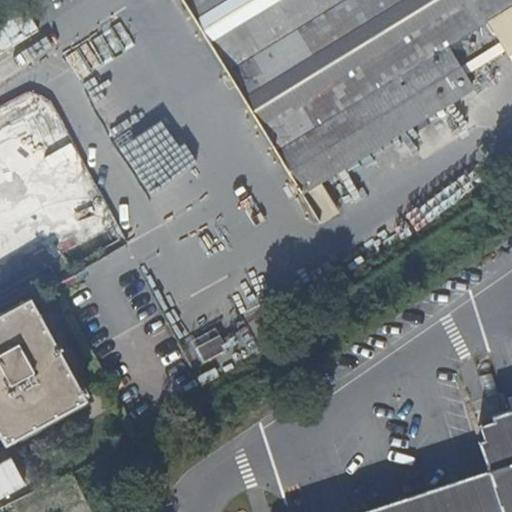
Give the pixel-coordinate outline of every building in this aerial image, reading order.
[(293,194),(447,101),(464,91),(452,71),(495,45),(511,75),(511,0),(174,0),(214,64),(293,194)] [(0,24),(0,52),(37,30),(25,10),(0,24)] [(5,107),(17,126),(41,109),(29,91),(5,107)] [(464,130),(447,101),(293,194),(311,223),(464,130)] [(25,302),(0,315),(0,446),(79,406),(25,302)] [(511,511),(511,416),(503,420),(501,413),(480,420),(482,425),(468,429),(473,444),(468,445),(480,481),(419,502),(386,511),(511,511)] [(0,490),(13,484),(0,459),(0,490)]
